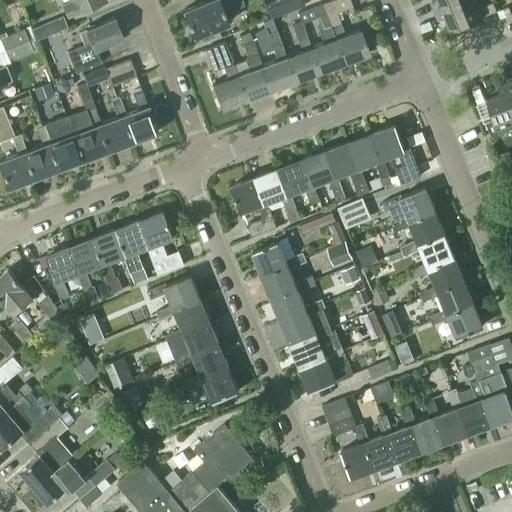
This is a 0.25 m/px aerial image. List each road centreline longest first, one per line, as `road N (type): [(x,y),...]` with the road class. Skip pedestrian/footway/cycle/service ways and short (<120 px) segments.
road 1 (residential): [(330,511),(199,203),(195,167)]
road 2 (residential): [(195,167),(420,73)]
road 3 (residential): [(511,297),(420,73)]
road 4 (residential): [(0,229),(195,167)]
road 5 (residential): [(195,167),(189,123),(141,0)]
road 6 (residential): [(511,455),(368,511)]
